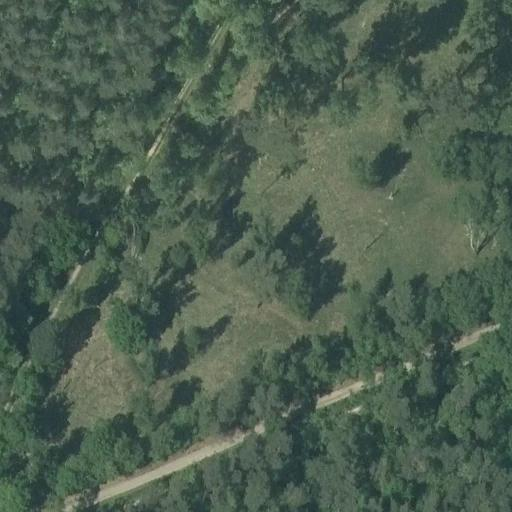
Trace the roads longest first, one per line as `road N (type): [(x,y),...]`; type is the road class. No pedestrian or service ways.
road 1 (unknown): [(511,335),(76,511)]
road 2 (track): [(222,0),(0,394)]
road 3 (track): [(511,348),(121,511)]
